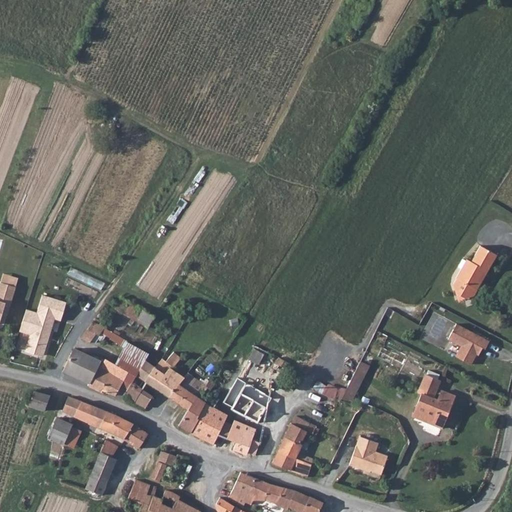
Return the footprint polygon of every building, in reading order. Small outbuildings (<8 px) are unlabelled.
[(457,293),(461,295),(466,297),(475,293),(478,289),(475,287),(484,271),(487,272),(497,254),(480,245),(472,261),(467,258),(454,283),(457,293)] [(484,271),(475,287),(478,289),(487,272),(484,271)] [(0,315),(5,317),(14,289),(0,284),(0,315)] [(113,310),(147,328),(153,317),(120,298),(113,310)] [(101,332),(107,336),(110,330),(93,321),(81,338),(90,342),(96,334),(99,335),(101,332)] [(483,347),(487,339),(454,323),(446,338),(460,345),(455,356),(469,363),(474,354),(476,354),(480,346),(483,347)] [(115,343),(120,346),(124,338),(113,332),(110,339),(115,341),(115,343)] [(145,360),(150,351),(141,346),(127,340),(115,364),(128,371),(118,390),(125,393),(136,375),(145,360)] [(128,371),(115,364),(105,358),(103,362),(75,348),(74,348),(63,371),(88,383),(88,385),(89,386),(102,391),(103,391),(115,395),(118,390),(128,371)] [(258,364),(264,353),(254,348),(249,358),(258,364)] [(288,362),(278,356),(276,362),(285,367),(288,362)] [(181,368),(186,363),(181,358),(176,363),(181,368)] [(163,359),(154,367),(145,381),(147,382),(169,397),(184,378),(171,367),(171,366),(163,359)] [(145,360),(136,375),(145,381),(154,367),(145,360)] [(352,400),(370,365),(361,360),(342,398),(352,400)] [(169,397),(188,410),(193,403),(206,385),(189,372),(184,378),(169,397)] [(432,397),(439,379),(425,373),(418,392),(422,394),(413,416),(443,428),(456,396),(442,390),(438,400),(432,397)] [(123,396),(135,402),(142,389),(147,382),(145,381),(136,375),(125,393),(123,396)] [(232,408),(258,422),(266,407),(261,403),(266,393),(238,377),(224,401),(219,398),(213,407),(220,410),(224,403),(232,406),(232,408)] [(210,380),(206,385),(211,390),(215,384),(210,380)] [(153,396),(142,389),(135,402),(145,408),(153,396)] [(45,411),(49,395),(35,391),(30,406),(45,411)] [(89,423),(88,424),(99,428),(106,410),(69,396),(63,412),(89,423)] [(157,398),(153,396),(145,408),(150,410),(157,398)] [(203,408),(193,403),(188,410),(185,416),(179,426),(191,433),(198,419),(199,416),(203,408)] [(199,416),(198,419),(207,423),(200,437),(212,443),(218,433),(224,421),(227,415),(220,410),(213,407),(206,403),(203,408),(199,416)] [(107,410),(106,410),(99,428),(101,429),(112,433),(123,439),(133,423),(125,418),(116,414),(107,410)] [(307,429),(310,423),(294,415),(291,422),(307,429)] [(64,444),(72,424),(57,418),(49,437),(64,444)] [(200,437),(207,423),(198,419),(191,433),(200,437)] [(255,428),(234,420),(232,425),(228,437),(237,441),(233,450),(245,454),(246,452),(254,455),(259,442),(251,439),(255,428)] [(228,437),(232,425),(224,421),(218,433),(228,437)] [(86,427),(73,422),(72,424),(64,444),(86,454),(89,448),(96,434),(85,429),(86,427)] [(316,426),(310,423),(307,429),(291,422),(278,450),(295,458),(312,464),(313,458),(299,452),(303,444),(301,443),(306,432),(312,434),(316,426)] [(334,427),(324,422),(321,428),(332,434),(334,427)] [(131,444),(138,448),(148,432),(133,423),(123,439),(131,444)] [(228,437),(218,433),(212,443),(211,446),(231,455),(233,450),(237,441),(228,437)] [(96,434),(89,448),(94,450),(90,458),(96,461),(97,461),(101,452),(107,440),(96,434)] [(375,441),(356,434),(353,443),(384,456),(385,454),(372,450),(375,441)] [(118,446),(107,440),(101,452),(111,456),(118,446)] [(384,456),(353,443),(347,463),(364,468),(365,467),(379,472),(384,456)] [(177,456),(161,450),(157,461),(167,465),(172,467),(177,456)] [(295,458),(278,450),(272,463),(289,471),(295,458)] [(115,458),(111,456),(101,452),(97,461),(112,468),(115,458)] [(168,481),(176,482),(181,472),(189,458),(177,454),(177,456),(172,467),(174,468),(168,481)] [(289,471),(308,477),(310,470),(312,464),(295,458),(289,471)] [(106,482),(112,468),(97,461),(96,461),(90,477),(106,482)] [(159,482),(161,479),(167,465),(157,461),(151,478),(159,482)] [(167,465),(161,479),(168,481),(174,468),(172,467),(167,465)] [(256,478),(240,472),(233,487),(249,494),(256,478)] [(85,489),(102,495),(106,482),(90,477),(85,489)] [(151,484),(136,478),(129,497),(144,503),(147,494),(151,484)] [(242,506),(243,507),(248,509),(251,505),(252,505),(256,497),(263,500),(265,498),(287,509),(288,507),(299,511),(303,511),(306,511),(317,511),(322,502),(310,496),(309,496),(293,490),(270,484),(256,478),(249,494),(247,495),(242,506)] [(151,484),(147,494),(154,495),(157,487),(151,484)] [(165,489),(157,487),(154,495),(162,498),(165,489)] [(233,487),(228,498),(242,506),(247,495),(249,494),(233,487)] [(162,498),(154,495),(147,511),(188,511),(191,507),(178,499),(180,495),(174,492),(168,490),(165,489),(162,498)] [(147,511),(154,495),(147,494),(144,503),(139,511),(147,511)] [(129,497),(123,510),(127,511),(139,511),(144,503),(129,497)] [(240,511),(241,510),(220,497),(214,508),(220,511),(240,511)] [(200,511),(192,507),(194,503),(193,503),(191,507),(188,511),(200,511)]
